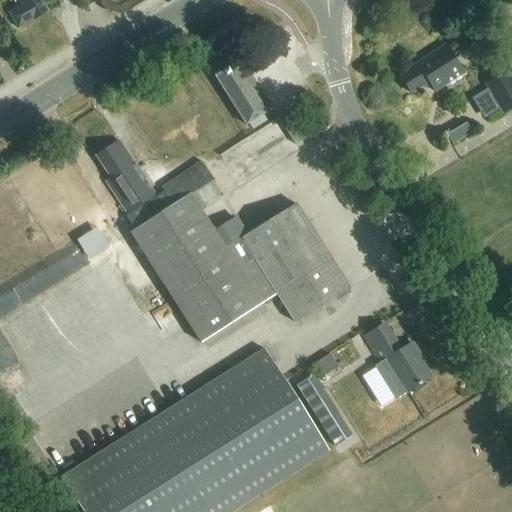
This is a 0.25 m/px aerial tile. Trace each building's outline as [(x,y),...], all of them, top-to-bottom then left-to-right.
[(19,30),(48,12),(40,0),(15,0),(20,7),(9,13),(19,30)] [(436,92),(466,73),(448,45),(411,69),(412,70),(402,77),(412,93),(430,82),(436,92)] [(247,127),(249,125),(253,131),(267,123),(263,117),(268,114),(237,64),(216,77),(247,127)] [(502,116),(511,110),(511,78),(508,72),(488,84),(491,89),(471,100),(482,119),(499,110),(502,116)] [(303,118),(285,130),(295,146),(313,134),(303,118)] [(473,133),(467,124),(448,135),(453,144),(473,133)] [(107,182),(129,215),(157,196),(120,142),(97,157),(112,179),(107,182)] [(157,196),(129,215),(127,216),(136,230),(131,234),(160,280),(201,344),(278,295),(295,323),(350,289),(297,205),(247,236),(236,219),(216,231),(202,209),(222,197),(201,162),(169,183),(165,176),(158,181),(162,187),(164,192),(157,196)] [(413,344),(403,350),(384,322),(361,338),(380,367),(390,361),(409,393),(432,378),(419,357),(421,356),(413,344)] [(82,511),(234,511),(328,454),(265,352),(62,478),(82,511)] [(334,448),(352,437),(326,396),(308,407),(334,448)]
